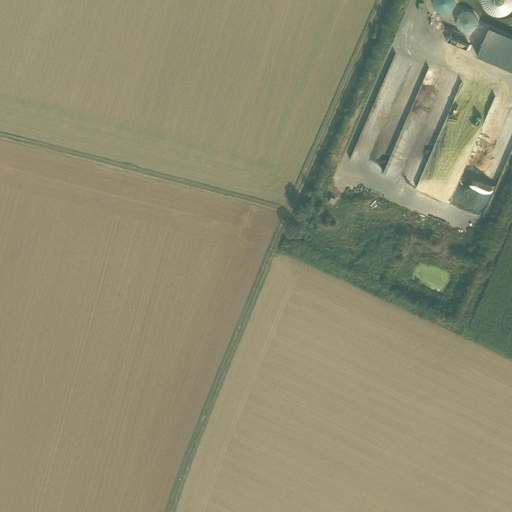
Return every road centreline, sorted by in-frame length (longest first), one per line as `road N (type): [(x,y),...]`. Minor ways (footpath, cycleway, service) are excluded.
road 1 (track): [(170,511),(383,0)]
road 2 (track): [(290,211),(0,137)]
